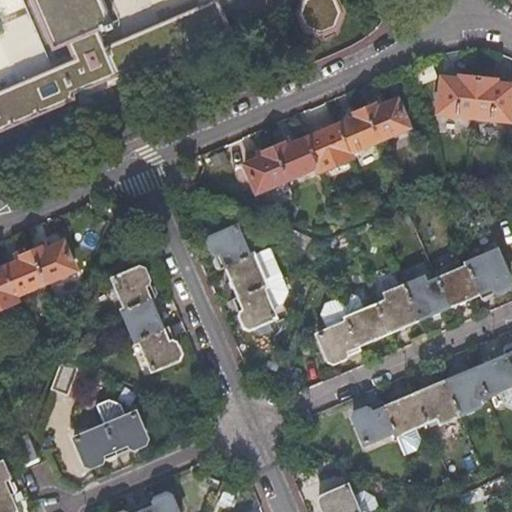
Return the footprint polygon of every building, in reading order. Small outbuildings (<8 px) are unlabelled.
[(98,31),(112,26),(100,0),(30,0),(53,51),(66,45),(73,61),(0,92),(0,134),(73,103),(75,98),(74,96),(129,72),(130,75),(134,76),(229,36),(228,34),(229,33),(230,31),(217,0),(214,0),(105,47),(98,31)] [(313,0),(310,7),(317,27),(331,33),(349,24),(354,10),(349,0),(313,0)] [(440,115),(472,118),(476,78),(458,76),(457,81),(444,79),(441,81),(438,112),(440,115)] [(476,78),(472,118),(505,122),(508,118),(511,90),(509,86),(495,85),(495,80),(476,78)] [(362,110),(376,142),(407,129),(395,101),(379,108),(377,103),(362,110)] [(334,127),(346,155),(376,142),(362,110),(347,116),(349,121),(334,127)] [(315,169),(317,173),(348,160),(346,155),(334,127),(303,140),(315,169)] [(286,181),(315,169),(303,140),(289,146),(287,142),(272,149),(286,181)] [(255,194),(286,181),(272,149),(257,155),(259,159),(243,166),(255,194)] [(208,243),(221,272),(224,270),(226,269),(249,259),(236,228),(210,238),(208,243)] [(28,253),(41,284),(71,271),(60,245),(44,251),(42,247),(28,253)] [(253,257),(266,288),(281,282),(281,281),(269,251),(253,257)] [(374,306),(386,333),(491,287),(493,292),(504,288),(506,283),(492,252),(463,264),(465,268),(434,281),(424,285),(422,280),(383,297),(385,302),(374,306)] [(0,270),(11,297),(41,284),(28,253),(13,259),(14,264),(0,270)] [(226,269),(224,270),(236,299),(239,298),(239,299),(262,289),(262,290),(266,288),(253,257),(249,259),(226,269)] [(0,309),(13,303),(11,297),(0,270),(0,309)] [(126,311),(149,301),(143,287),(148,285),(143,275),(137,272),(114,282),(126,311)] [(262,290),(271,311),(282,306),(287,295),(281,282),(266,288),(262,290)] [(271,311),(262,290),(262,289),(239,299),(239,298),(236,299),(233,301),(245,330),(249,332),(275,321),(271,311)] [(356,346),(386,333),(374,306),(362,312),(357,299),(347,295),(336,300),(337,302),(356,346)] [(140,342),(162,332),(149,301),(126,311),(122,313),(134,344),(140,342)] [(333,365),(359,354),(356,346),(337,302),(325,306),(321,317),(327,332),(317,337),(329,363),(333,365)] [(167,346),(162,332),(140,342),(153,372),(175,363),(178,356),(172,343),(167,346)] [(511,352),(503,357),(511,378),(511,352)] [(511,387),(511,378),(503,357),(472,370),(484,399),(497,394),(511,387)] [(57,361),(46,391),(68,399),(79,370),(57,361)] [(484,399),(472,370),(370,414),(368,410),(356,415),(353,421),(364,446),(393,435),(394,437),(435,420),(438,427),(477,411),(474,403),(484,399)] [(511,387),(497,394),(503,407),(511,411),(511,387)] [(104,430),(114,452),(128,446),(131,453),(142,448),(145,441),(135,417),(104,430)] [(99,458),(114,452),(104,430),(74,444),(84,467),(90,470),(102,465),(99,458)] [(102,465),(117,459),(114,452),(99,458),(102,465)] [(1,481),(8,498),(14,495),(7,479),(1,481)] [(374,511),(378,511),(373,499),(360,495),(351,499),(346,489),(323,498),(320,505),(322,511),(374,511)] [(154,507),(143,511),(175,511),(170,499),(165,497),(153,503),(154,507)] [(0,511),(12,511),(14,511),(8,498),(0,500),(0,511)]
